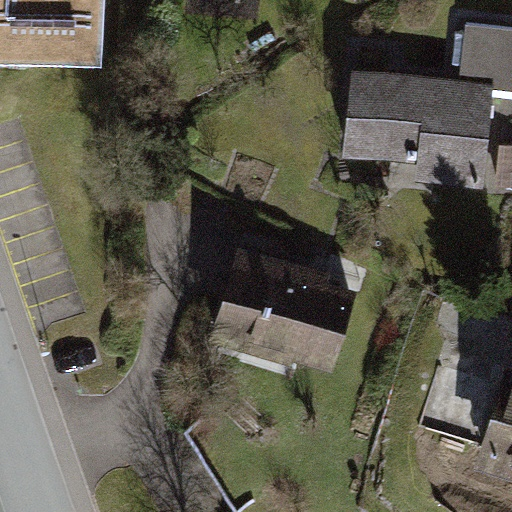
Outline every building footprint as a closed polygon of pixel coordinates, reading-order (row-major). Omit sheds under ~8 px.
[(0,0),(0,64),(99,70),(102,15),(78,14),(78,0),(0,0)] [(459,87),(350,78),(345,150),(428,156),(426,177),(470,180),(477,89),(511,91),(511,32),(463,29),(459,87)] [(245,350),(252,330),(288,342),(283,355),(323,368),(347,296),(238,259),(211,338),(245,350)] [(511,379),(499,377),(481,451),(511,458),(511,379)] [(139,477),(160,511),(228,511),(186,446),(139,477)]
